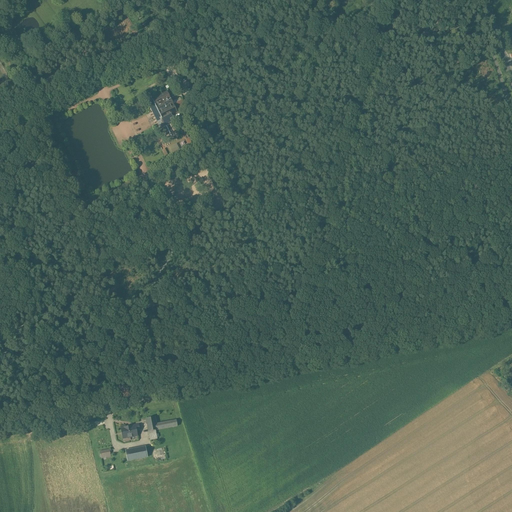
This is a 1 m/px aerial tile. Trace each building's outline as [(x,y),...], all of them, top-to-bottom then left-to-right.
[(15,29),(8,34),(12,40),(19,35),(15,29)] [(167,92),(157,98),(156,96),(151,98),(152,100),(147,102),(156,119),(160,128),(174,121),(171,114),(185,107),(182,101),(173,105),(167,92)] [(169,147),(171,153),(180,149),(177,144),(169,147)] [(155,417),(146,419),(148,432),(150,431),(155,430),(177,426),(176,420),(156,424),(155,417)] [(131,427),(125,428),(125,426),(120,427),(123,439),(137,436),(136,430),(139,430),(139,427),(138,425),(131,426),(131,427)] [(145,447),(125,451),(127,461),(147,457),(145,447)] [(101,458),(104,457),(104,459),(112,457),(110,449),(100,451),(101,458)]
